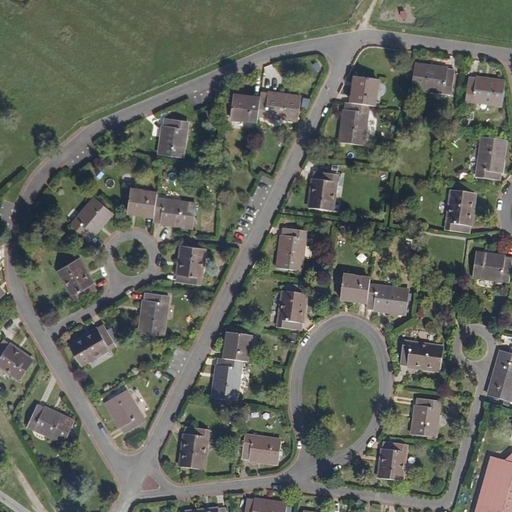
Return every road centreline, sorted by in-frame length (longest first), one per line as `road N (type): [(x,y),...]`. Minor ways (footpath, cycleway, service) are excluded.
road 1 (residential): [(41,335),(16,281),(16,252),(23,212),(53,164),(112,123),(168,98),(276,55),(353,40)]
road 2 (residential): [(129,495),(353,40)]
road 3 (residential): [(287,482),(437,507),(452,501),(483,364)]
road 4 (residential): [(315,457),(304,446),(300,413),(308,347),(351,320),(372,331),(386,354)]
road 5 (residential): [(129,495),(41,335)]
road 6 (residential): [(353,40),(511,57)]
road 7 (residential): [(287,482),(129,495)]
road 8 (residential): [(386,354),(388,390),(377,425),(359,448),(336,459),(315,457)]
